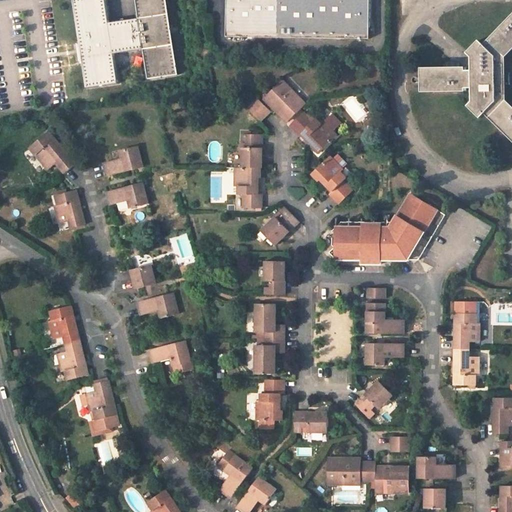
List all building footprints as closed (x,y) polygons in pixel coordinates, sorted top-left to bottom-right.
[(114,54),(143,50),(147,79),(178,75),(174,45),(169,13),(166,0),(136,0),(139,18),(109,22),(106,0),(74,0),(81,43),(83,55),(88,88),(118,84),(114,54)] [(227,0),(227,36),(370,38),(370,0),(227,0)] [(505,84),(505,71),(504,57),(511,48),(511,12),(483,43),(479,38),(466,51),(471,56),(471,68),(463,68),(464,65),(418,66),(419,90),(464,90),(464,87),(471,87),(471,101),(468,105),(480,117),(484,113),(511,138),(511,104),(505,98),(505,84)] [(263,99),(275,111),(277,109),(288,120),(301,107),(296,101),(299,98),(293,93),(281,80),(263,99)] [(269,111),(257,98),(247,109),(259,121),(269,112),(269,111)] [(296,101),(301,107),(304,104),(299,98),(296,101)] [(288,120),(277,109),(275,111),(285,123),(288,120)] [(301,132),(313,144),(311,146),(318,153),(336,135),(323,122),(321,124),(315,119),(311,122),(301,112),(290,122),(288,124),(298,135),(301,132)] [(77,164),(50,132),(31,147),(49,169),(58,162),(66,172),(77,164)] [(242,147),(242,167),(260,167),(262,167),(262,134),(242,134),(242,142),(248,142),(248,147),(242,147)] [(106,176),(133,169),(142,167),(136,145),(119,150),(121,157),(103,162),(106,176)] [(321,179),(332,190),(329,193),(339,204),(352,190),(343,181),(346,177),(340,172),(343,169),(329,156),(312,174),(318,181),(321,179)] [(258,193),(258,177),(260,177),(260,167),(242,167),(235,167),(235,187),(239,187),(239,194),(243,194),(243,208),(262,208),(261,193),(258,193)] [(142,181),(107,191),(110,204),(128,199),(130,208),(147,203),(142,181)] [(60,224),(70,222),(72,228),(85,224),(82,211),(77,190),(56,195),(59,204),(55,205),(60,224)] [(385,217),(337,217),(337,245),(330,252),(337,259),(364,259),(363,263),(383,262),(383,259),(420,259),(446,213),(410,192),(396,218),(390,217),(391,210),(383,209),(381,212),(385,217)] [(275,245),(299,221),(285,207),(280,213),(283,216),(279,221),(275,217),(261,231),(275,245)] [(266,261),(266,281),(272,281),(272,287),(266,287),(266,295),(286,294),(286,261),(266,261)] [(132,270),(137,289),(156,284),(156,281),(152,265),(132,270)] [(384,297),(384,287),(366,287),(366,298),(384,297)] [(179,315),(175,294),(169,295),(139,303),(142,315),(160,311),(162,319),(179,315)] [(476,323),(476,301),(455,301),(455,313),(454,349),(468,349),(468,342),(479,342),(479,323),(476,323)] [(366,302),(366,332),(403,333),(403,318),(384,318),(384,302),(366,302)] [(80,339),(71,304),(51,310),(53,319),(50,319),(54,337),(64,335),(66,342),(80,339)] [(276,325),(276,304),(256,304),(256,332),(265,332),(265,340),(285,340),(285,325),(276,325)] [(89,374),(84,353),(80,339),(66,342),(68,349),(58,351),(62,370),(66,370),(68,378),(89,374)] [(185,340),(150,349),(153,363),(171,358),(175,374),(193,370),(185,340)] [(256,345),(256,374),(276,374),(276,353),(285,353),(285,340),(265,340),(265,345),(256,345)] [(403,343),(374,342),(365,342),(366,364),(383,364),(383,356),(403,357),(403,343)] [(479,357),(469,357),(468,349),(454,349),(454,385),(475,385),(475,376),(479,376),(479,357)] [(117,414),(108,379),(95,382),(94,383),(95,389),(86,392),(80,393),(83,403),(89,402),(91,410),(94,409),(96,419),(93,419),(96,429),(110,425),(119,424),(116,414),(117,414)] [(377,408),(392,393),(378,379),(354,403),(368,417),(373,412),(369,408),(374,404),(377,408)] [(281,411),(281,395),(284,395),(284,381),(266,380),(266,394),(261,394),(261,402),(258,402),(257,421),(269,421),(269,432),(279,432),(279,421),(283,421),(283,411),(281,411)] [(511,397),(494,398),(494,434),(508,434),(508,426),(511,426),(511,397)] [(328,412),(294,411),(294,431),(301,431),(301,426),(308,426),(307,432),(327,432),(328,412)] [(96,429),(93,419),(90,420),(93,434),(111,430),(110,425),(96,429)] [(391,436),(392,451),(409,452),(409,437),(391,436)] [(511,467),(511,440),(502,441),(501,468),(511,467)] [(217,465),(231,475),(219,489),(231,498),(253,469),(228,451),(217,465)] [(455,464),(436,463),(437,456),(419,456),(418,478),(455,479),(455,464)] [(345,457),(328,457),(327,483),(353,484),(353,480),(361,480),(376,481),(376,470),(376,465),(376,462),(361,461),(345,461),(345,457)] [(409,466),(392,466),(392,470),(376,470),(376,481),(376,488),(383,488),(383,492),(409,492),(409,466)] [(258,476),(236,507),(244,511),(248,511),(258,498),(265,503),(276,489),(258,476)] [(511,511),(511,485),(501,485),(500,511),(511,511)] [(425,488),(425,507),(445,507),(445,490),(445,488),(425,488)] [(181,511),(165,489),(148,501),(153,509),(150,511),(181,511)]
